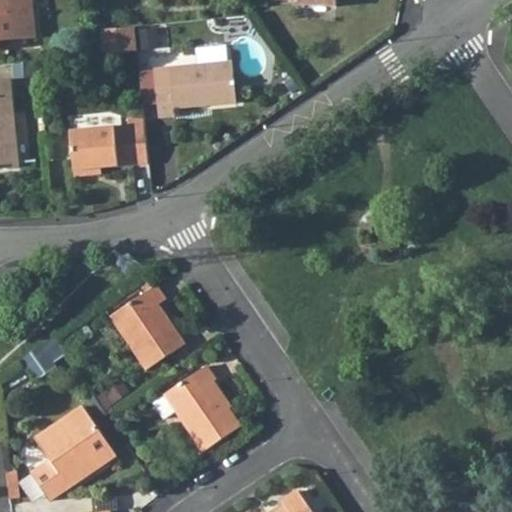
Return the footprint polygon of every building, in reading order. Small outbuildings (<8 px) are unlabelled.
[(38,0),(0,0),(0,49),(6,49),(5,37),(28,35),(28,40),(43,39),(38,0)] [(124,28),(106,29),(108,54),(126,53),(124,28)] [(239,64),(160,69),(164,117),(179,117),(179,108),(241,104),(239,64)] [(14,79),(0,79),(0,166),(23,165),(14,79)] [(128,113),(74,119),(75,128),(129,122),(128,113)] [(152,162),(148,114),(132,115),(133,124),(73,128),(77,168),(152,162)] [(157,284),(109,316),(146,371),(187,344),(161,304),(168,299),(157,284)] [(214,383),(204,368),(162,396),(163,397),(150,406),(161,421),(173,412),(201,453),(236,429),(208,387),(214,383)] [(47,497),(66,485),(61,476),(93,456),(98,464),(114,453),(81,405),(32,437),(46,458),(29,470),(47,497)] [(61,476),(66,485),(98,464),(93,456),(61,476)] [(310,511),(296,491),(280,501),(286,510),(282,511),(310,511)]
